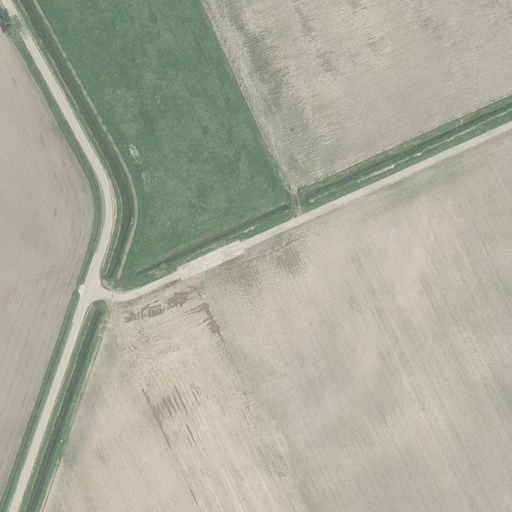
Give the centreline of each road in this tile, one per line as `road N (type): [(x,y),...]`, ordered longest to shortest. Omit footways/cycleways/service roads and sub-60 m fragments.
road 1 (unclassified): [(87,291),(131,296),(511,125)]
road 2 (unclassified): [(87,291),(107,225),(105,188),(7,0)]
road 3 (unclassified): [(12,511),(87,291)]
